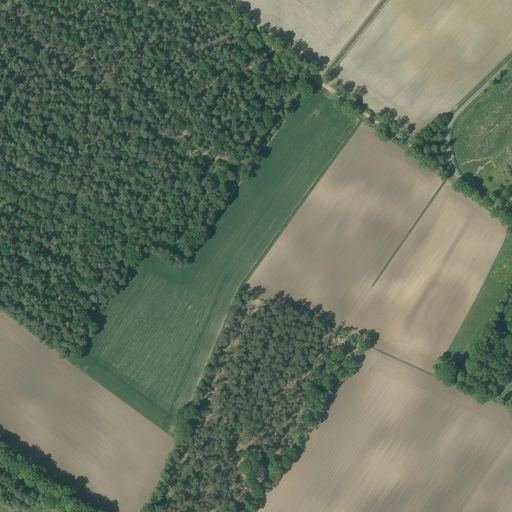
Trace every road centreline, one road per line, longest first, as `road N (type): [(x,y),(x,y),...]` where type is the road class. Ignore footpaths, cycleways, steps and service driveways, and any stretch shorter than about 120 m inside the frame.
road 1 (track): [(207,0),(416,152),(447,155)]
road 2 (track): [(0,19),(235,187)]
road 3 (unclassified): [(511,222),(459,185),(447,162),(447,133),(459,112),(511,62)]
road 4 (track): [(0,181),(184,262)]
